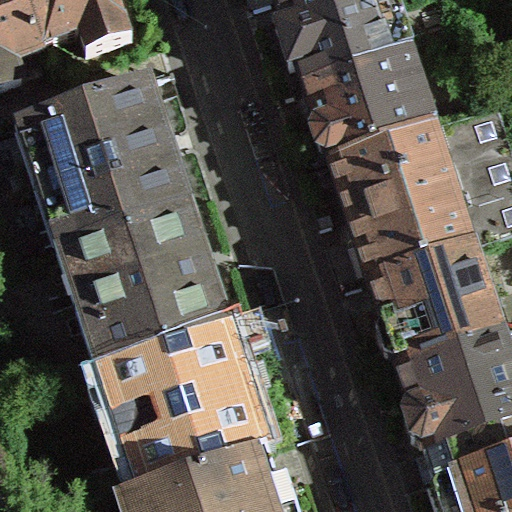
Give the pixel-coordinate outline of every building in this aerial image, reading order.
[(13,80),(9,70),(37,60),(15,0),(0,0),(0,96),(16,91),(13,80)] [(15,0),(37,60),(40,60),(39,57),(75,45),(81,64),(126,48),(110,0),(15,0)] [(267,0),(271,9),(296,0),(267,0)] [(354,9),(348,11),(344,0),(296,0),(271,9),(279,33),(271,36),(275,49),(285,79),(293,76),(301,100),(394,69),(379,23),(372,26),(354,9)] [(325,174),(428,140),(404,65),(394,69),(301,100),(306,117),(325,174)] [(140,92),(23,130),(64,254),(181,216),(161,154),(140,92)] [(468,257),(511,242),(511,177),(493,118),(428,140),(325,174),(339,216),(364,292),(468,257)] [(104,376),(221,337),(201,276),(181,216),(64,254),(104,376)] [(379,365),(391,372),(392,377),(487,346),(478,319),(484,308),(468,257),(364,292),(373,321),(376,329),(371,340),(379,365)] [(145,498),(261,459),(241,397),(221,337),(104,376),(145,498)] [(487,346),(392,377),(400,399),(404,413),(398,424),(406,449),(418,455),(430,491),(511,463),(511,392),(509,382),(498,377),(487,346)] [(0,436),(0,511),(25,511),(1,436),(0,436)] [(261,459),(145,498),(119,506),(120,511),(281,511),(275,491),(271,492),(261,459)] [(511,511),(511,463),(430,491),(436,511),(511,511)]
